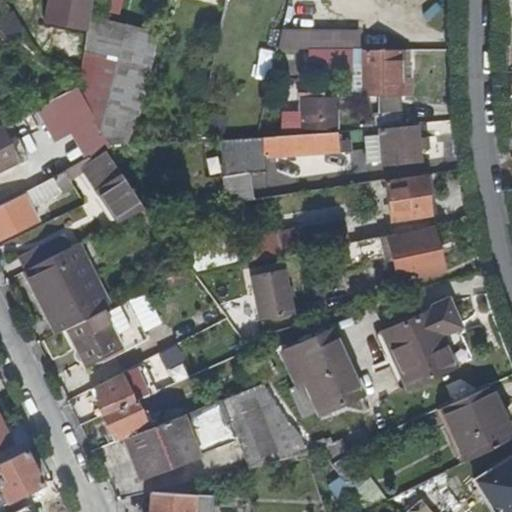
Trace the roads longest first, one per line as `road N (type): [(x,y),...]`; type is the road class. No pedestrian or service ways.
road 1 (tertiary): [(476,0),(487,188),(511,289)]
road 2 (residential): [(95,511),(0,314)]
